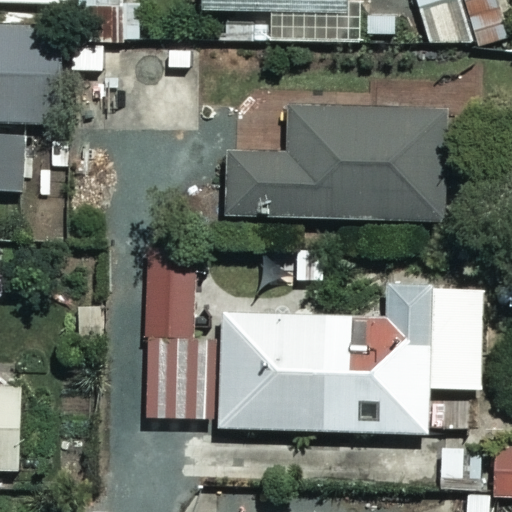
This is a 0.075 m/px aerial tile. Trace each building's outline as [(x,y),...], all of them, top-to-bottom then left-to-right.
[(78,0),(0,0),(0,8),(78,10),(78,0)] [(352,0),(207,0),(208,20),(353,21),(352,0)] [(420,0),(438,56),(511,33),(511,5),(510,0),(420,0)] [(0,133),(44,135),(64,135),(66,32),(0,31),(0,133)] [(450,120),(289,119),(289,164),(232,164),(231,227),(449,229),(450,120)] [(44,135),(0,133),(0,198),(43,199),(44,135)] [(198,344),(194,262),(146,264),(150,346),(198,344)] [(394,326),(228,325),(227,435),(465,436),(466,294),(394,294),(394,326)] [(24,394),(0,393),(0,478),(25,478),(24,394)] [(511,454),(500,454),(500,498),(511,498),(511,454)]
